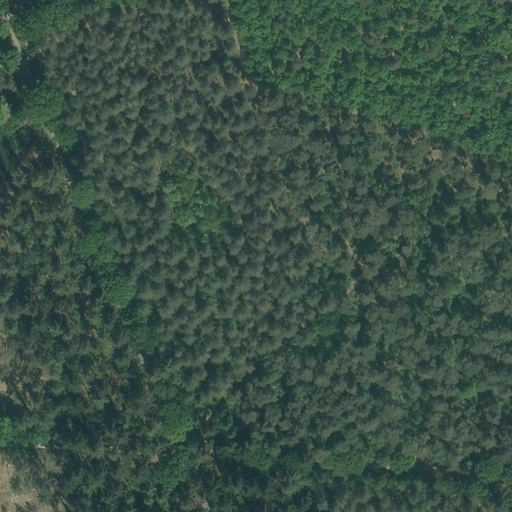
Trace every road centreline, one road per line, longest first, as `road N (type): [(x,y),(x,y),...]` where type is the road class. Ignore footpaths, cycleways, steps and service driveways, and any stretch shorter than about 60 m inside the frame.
road 1 (track): [(0,20),(181,445)]
road 2 (track): [(181,445),(312,313),(511,184)]
road 3 (track): [(0,438),(185,454)]
